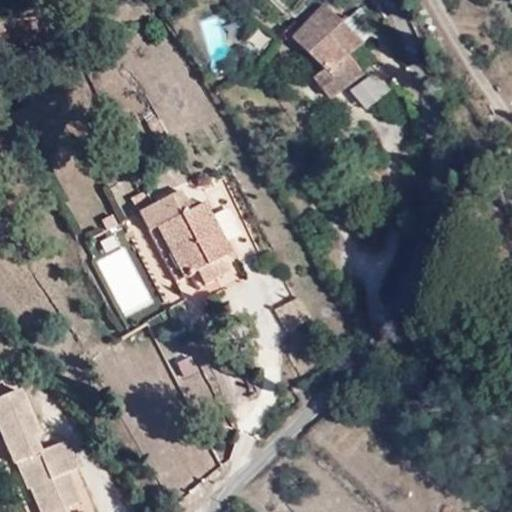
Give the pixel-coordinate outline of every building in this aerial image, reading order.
[(340,87),(367,53),(351,39),(362,23),(335,0),(317,0),(293,29),(332,61),(323,72),(340,87)] [(220,16),(201,20),(208,59),(227,56),(220,16)] [(192,264),(233,239),(172,141),(108,179),(155,258),(180,244),(192,264)] [(88,240),(118,317),(150,305),(119,228),(88,240)] [(65,251),(83,311),(101,306),(82,245),(65,251)] [(277,306),(298,292),(284,269),(262,283),(277,306)] [(273,308),(288,332),(311,317),(297,294),(273,308)] [(175,358),(181,376),(196,371),(190,353),(175,358)] [(27,412),(9,364),(0,367),(0,442),(3,441),(14,466),(19,463),(39,511),(81,511),(86,510),(77,486),(61,492),(56,481),(72,473),(61,448),(73,443),(62,417),(29,430),(22,414),(27,412)]
